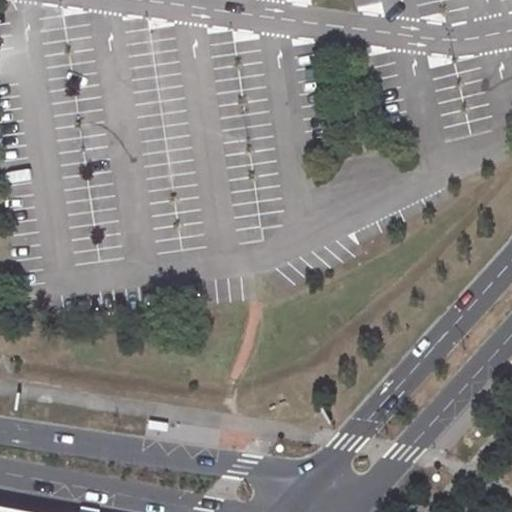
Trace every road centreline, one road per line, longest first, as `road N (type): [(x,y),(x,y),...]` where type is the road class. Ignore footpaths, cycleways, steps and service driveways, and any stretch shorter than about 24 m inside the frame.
road 1 (secondary): [(313,480),(0,431)]
road 2 (primary): [(511,260),(313,480)]
road 3 (secondary): [(0,473),(211,511)]
road 4 (primary): [(372,492),(511,336)]
